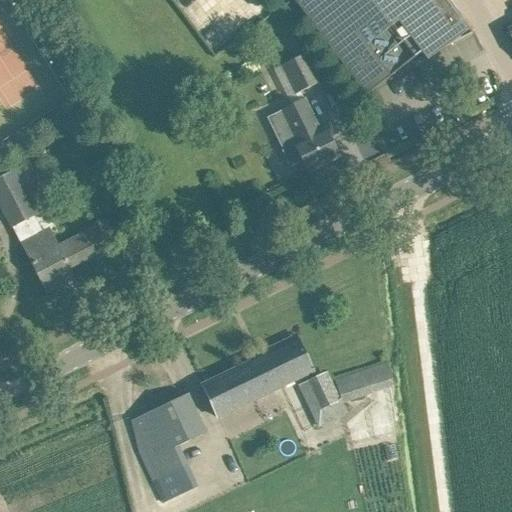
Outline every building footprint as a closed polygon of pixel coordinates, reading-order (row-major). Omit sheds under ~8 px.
[(417,50),(423,58),(472,33),(471,32),(470,33),(444,0),(294,0),(366,94),(414,59),(411,55),(417,50)] [(317,83),(303,55),(278,67),(294,100),(302,96),(300,92),(317,83)] [(301,161),(307,173),(340,157),(325,128),(319,131),(304,99),(280,111),(296,143),(293,144),(293,145),(281,151),(290,167),(301,161)] [(107,157),(93,166),(104,182),(117,173),(107,157)] [(0,178),(0,203),(12,227),(14,226),(47,291),(67,281),(61,271),(109,247),(99,227),(51,251),(33,216),(47,209),(25,165),(0,178)] [(203,385),(218,415),(312,370),(297,339),(203,385)] [(395,387),(387,363),(334,381),(342,405),(365,397),(390,389),(395,387)] [(305,382),(318,411),(339,401),(326,372),(305,382)] [(187,394),(132,420),(140,456),(143,462),(152,482),(163,476),(154,457),(178,446),(206,433),(187,394)] [(226,440),(247,483),(297,459),(289,443),(280,448),(267,421),(226,440)] [(350,445),(357,474),(400,464),(393,435),(350,445)] [(154,505),(156,511),(221,511),(213,486),(154,505)]
